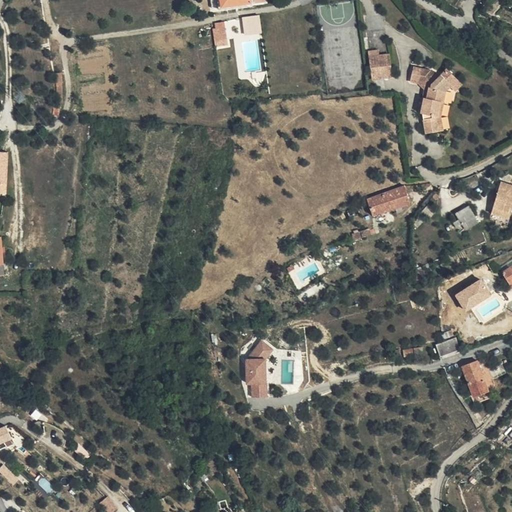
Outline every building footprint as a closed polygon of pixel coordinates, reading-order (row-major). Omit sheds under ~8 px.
[(230,36),(238,33),(233,18),(225,21),(230,36)] [(226,31),(220,32),(224,57),(230,56),(226,31)] [(371,62),(389,59),(391,59),(389,48),(368,51),(369,62),(371,62)] [(441,58),(437,63),(450,74),(452,77),(457,71),(441,58)] [(391,70),(389,59),(371,62),(372,73),(391,70)] [(419,74),(417,59),(409,60),(411,75),(419,74)] [(419,59),(417,59),(419,74),(425,81),(424,89),(425,90),(429,90),(431,80),(431,77),(435,66),(426,59),(419,59)] [(437,63),(435,66),(431,77),(431,80),(429,90),(425,90),(422,105),(424,106),(426,124),(439,122),(436,108),(439,92),(442,93),(444,81),(450,74),(437,63)] [(410,204),(403,185),(391,190),(366,199),(372,217),(393,210),(394,213),(404,210),(403,206),(410,204)] [(511,186),(502,207),(511,211),(511,186)] [(480,194),(466,199),(468,206),(462,207),(464,213),(484,207),(480,194)] [(352,237),(364,233),(362,227),(350,231),(352,237)] [(502,309),(485,275),(493,271),(488,263),(474,270),(478,280),(456,291),(466,310),(474,306),(480,320),(502,309)] [(439,351),(458,344),(456,336),(436,343),(439,351)] [(266,341),(262,346),(272,355),(277,351),(266,341)] [(459,347),(458,344),(439,351),(440,355),(459,347)] [(272,355),(262,346),(251,360),(250,360),(249,383),(254,383),(254,397),(269,398),(269,383),(269,359),(272,355)] [(477,359),(462,365),(474,395),(488,390),(477,359)] [(0,440),(9,437),(3,424),(0,425),(0,440)]
